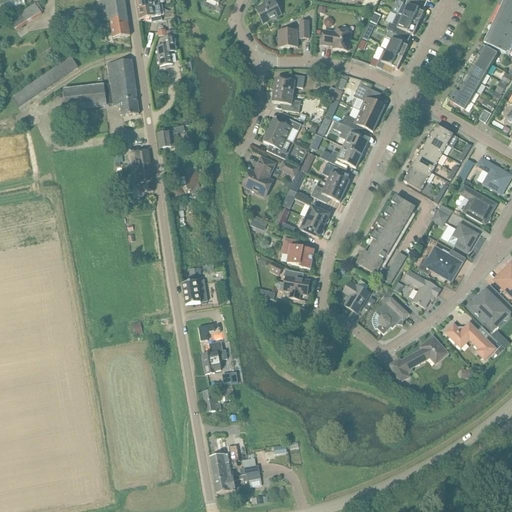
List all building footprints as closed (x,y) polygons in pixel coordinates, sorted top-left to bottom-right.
[(124,0),(98,0),(102,18),(100,18),(101,23),(110,22),(113,40),(130,37),(129,29),(127,17),(124,0)] [(136,0),(140,20),(162,17),(159,0),(136,0)] [(274,0),(265,0),(268,4),(256,10),(264,25),(281,16),(274,1),(274,0)] [(419,11),(421,6),(409,0),(400,0),(399,2),(403,4),(397,15),(402,18),(419,25),(424,14),(419,11)] [(511,0),(508,0),(487,47),(507,56),(511,45),(511,0)] [(38,3),(9,22),(17,33),(42,16),(41,15),(44,13),(38,3)] [(72,31),(94,27),(98,26),(95,9),(69,14),(72,31)] [(419,25),(402,18),(397,29),(395,28),(392,34),(398,36),(401,31),(414,37),(419,25)] [(324,21),(323,25),(326,28),(330,28),(333,26),(333,22),(331,19),(327,19),(324,21)] [(297,32),(289,32),(279,33),(279,49),(298,48),(297,39),(300,39),(300,40),(309,40),(309,30),(308,23),(300,23),(300,33),(297,33),(297,32)] [(323,32),(323,36),(321,46),(333,48),(333,50),(348,52),(351,34),(336,32),(335,34),(323,32)] [(386,52),(403,60),(408,48),(395,42),(398,36),(392,34),(389,32),(386,38),(392,41),(386,52)] [(174,38),(173,38),(163,39),(164,47),(157,48),(160,67),(173,65),(171,53),(176,52),(174,38)] [(361,41),(357,49),(363,52),(367,44),(361,41)] [(483,48),(477,57),(492,66),(498,56),(483,48)] [(51,60),(58,57),(53,50),(47,53),(51,60)] [(403,60),(386,52),(381,63),(379,62),(376,68),(382,71),(385,65),(398,71),(403,60)] [(492,66),(477,57),(472,66),(486,75),(492,66)] [(45,91),(78,69),(71,59),(12,99),(18,109),(45,91)] [(139,115),(132,62),(108,65),(110,85),(63,91),(66,111),(113,105),(113,107),(120,106),(122,117),(139,115)] [(472,66),(466,76),(481,84),(486,75),(472,66)] [(276,80),(274,92),(293,95),(295,89),(303,90),(305,78),(288,76),(289,76),(288,82),(276,80)] [(350,78),(343,76),(342,80),(337,89),(343,92),(347,82),(350,78)] [(481,84),(466,76),(461,85),(476,94),(481,84)] [(356,94),(354,98),(357,100),(363,103),(364,105),(361,112),(379,121),(385,108),(377,104),(372,102),(371,100),(374,92),(371,91),(373,86),(371,86),(369,85),(367,84),(365,83),(363,83),(362,82),(360,85),(356,94)] [(461,85),(456,94),(470,103),(476,94),(461,85)] [(332,100),(333,99),(336,91),(331,88),(327,97),(332,100)] [(337,90),(336,91),(333,99),(339,101),(343,93),(337,90)] [(293,95),(274,92),(272,104),(284,106),(283,111),(283,112),(299,114),(301,103),(292,102),(293,95)] [(470,103),(456,94),(450,104),(465,113),(470,103)] [(484,111),(483,112),(478,121),(484,124),(489,116),(490,115),(484,111)] [(341,125),(352,130),(356,132),(358,127),(373,133),(379,121),(361,112),(357,120),(355,120),(345,116),(341,125)] [(301,126),(292,122),(283,118),(280,124),(274,121),(269,132),(286,140),(291,129),(298,133),(301,126)] [(179,147),(178,134),(185,133),(184,128),(191,127),(190,121),(183,122),(184,127),(164,130),(165,134),(158,135),(160,149),(179,147)] [(352,130),(341,125),(337,123),(333,131),(341,135),(339,139),(347,142),(344,149),(362,157),(368,144),(349,135),(351,131),(352,131),(352,130)] [(312,125),(309,133),(315,135),(318,127),(312,125)] [(448,146),(454,136),(437,127),(433,133),(434,134),(432,137),(448,146)] [(286,140),(269,132),(263,144),(270,147),(267,153),(285,161),(288,155),(281,151),(286,140)] [(448,146),(432,137),(430,140),(429,139),(426,146),(443,155),(448,146)] [(468,145),(462,154),(466,156),(471,147),(468,145)] [(421,156),(437,165),(443,155),(426,146),(422,152),(423,153),(421,156)] [(356,170),(362,157),(344,149),(341,155),(333,152),(331,156),(323,152),(320,159),(335,167),(335,166),(337,161),(356,170)] [(141,194),(144,194),(154,192),(148,151),(131,154),(135,186),(139,186),(141,194)] [(122,156),(114,157),(114,159),(110,160),(111,165),(115,164),(116,169),(121,168),(120,164),(123,163),(122,156)] [(437,165),(421,156),(420,158),(419,158),(415,164),(432,174),(437,165)] [(243,187),(252,192),(255,193),(255,194),(264,199),(264,198),(266,198),(273,182),(268,180),(275,165),(262,159),(254,174),(250,172),(243,187)] [(511,177),(481,160),(477,168),(489,175),(483,185),(501,196),(511,177)] [(280,171),(295,178),(299,171),(283,163),(280,171)] [(432,174),(415,164),(411,171),(412,171),(410,174),(426,183),(432,174)] [(329,179),(327,185),(345,193),(350,182),(338,177),(341,172),(342,172),(327,165),(322,175),(329,179)] [(297,193),(305,175),(299,172),(291,190),(297,193)] [(463,172),(460,177),(461,177),(460,179),(464,181),(465,180),(468,175),(463,172)] [(426,183),(410,174),(409,177),(408,177),(404,183),(421,193),(426,183)] [(198,176),(185,178),(186,185),(199,183),(198,176)] [(286,180),(282,189),(288,192),(292,183),(286,180)] [(340,204),(345,193),(327,185),(324,191),(316,187),(311,198),(326,205),(327,204),(326,204),(328,199),(340,204)] [(489,218),(492,212),(495,206),(464,188),(460,195),(471,201),(467,208),(465,207),(463,208),(461,211),(485,225),(485,224),(486,225),(487,224),(490,220),(489,218)] [(312,200),(297,193),(294,200),(309,207),(312,200)] [(359,259),(362,261),(359,266),(376,277),(384,264),(382,263),(386,257),(388,257),(416,209),(396,197),(395,198),(398,200),(370,247),(371,248),(368,255),(364,252),(359,259)] [(441,206),(432,222),(437,225),(439,222),(444,225),(452,212),(441,206)] [(273,208),(270,211),(271,215),(275,216),(278,213),(277,209),(273,208)] [(330,216),(321,212),(312,208),(306,220),(324,228),(330,216)] [(273,226),(281,230),(292,235),(295,229),(285,224),(287,218),(278,214),(273,226)] [(301,231),(310,235),(319,240),(324,228),(306,220),(301,231)] [(468,254),(479,235),(460,225),(449,243),(468,254)] [(424,236),(420,242),(428,246),(431,240),(424,236)] [(299,268),(301,269),(311,270),(314,252),(297,248),(298,242),(285,240),(282,254),(289,256),(287,264),(300,267),(299,268)] [(431,272),(436,276),(445,281),(446,280),(451,283),(462,264),(448,256),(448,255),(443,252),(443,253),(435,249),(426,265),(433,269),(431,272)] [(261,258),(258,264),(265,268),(268,262),(261,258)] [(407,264),(403,272),(405,273),(406,272),(408,273),(411,267),(407,264)] [(511,265),(511,264),(505,270),(506,272),(505,273),(503,275),(501,276),(500,275),(494,281),(501,288),(511,298),(511,265)] [(269,272),(276,275),(279,277),(283,270),(273,265),(269,272)] [(283,277),(286,278),(283,292),(290,294),(289,299),(299,301),(300,295),(307,297),(310,282),(303,281),(304,275),(289,272),(286,270),(283,277)] [(413,302),(416,304),(425,309),(430,300),(432,301),(434,298),(436,299),(441,291),(410,273),(405,281),(420,290),(413,302)] [(197,282),(182,285),(186,307),(201,304),(200,304),(207,303),(204,281),(197,283),(197,282)] [(357,315),(370,295),(356,286),(356,288),(349,284),(343,293),(350,297),(344,307),(357,315)] [(387,300),(394,293),(390,289),(383,296),(387,300)] [(471,309),(477,315),(485,323),(490,318),(498,326),(503,321),(507,321),(509,318),(509,314),(510,314),(486,290),(479,297),(481,298),(477,303),(474,303),(471,305),(471,309)] [(373,327),(376,331),(377,330),(384,336),(391,329),(392,330),(397,325),(403,326),(403,324),(403,322),(410,316),(391,298),(375,314),(373,318),(372,323),(373,327)] [(140,324),(133,325),(135,336),(143,335),(140,324)] [(445,334),(452,341),(461,350),(469,341),(479,350),(476,353),(484,361),(496,350),(476,331),(469,324),(463,330),(458,330),(454,326),(445,334)] [(209,333),(214,332),(213,326),(198,328),(200,343),(207,342),(206,336),(209,333)] [(447,354),(439,346),(433,339),(425,346),(426,347),(422,350),(401,363),(400,361),(390,366),(399,384),(409,378),(408,375),(411,374),(411,372),(411,371),(411,370),(430,359),(435,365),(447,354)] [(209,345),(210,354),(202,356),(205,375),(215,373),(214,373),(221,371),(219,361),(222,361),(220,352),(222,352),(220,343),(209,345)] [(501,347),(494,354),(498,357),(504,351),(501,347)] [(470,371),(462,371),(461,379),(469,380),(470,371)] [(231,384),(229,375),(222,376),(224,385),(231,384)] [(224,390),(223,390),(217,391),(219,399),(225,398),(226,402),(229,401),(228,391),(233,390),(232,386),(224,388),(224,390)] [(212,392),(209,392),(203,393),(206,414),(221,411),(220,405),(215,405),(212,392)] [(286,446),(274,448),(275,455),(287,453),(286,446)] [(210,459),(210,460),(212,468),(231,464),(237,463),(239,462),(236,447),(228,448),(229,456),(210,459)] [(231,464),(212,468),(214,482),(222,480),(233,478),(232,470),(238,469),(237,463),(231,464)] [(244,469),(240,469),(241,477),(259,473),(258,466),(256,467),(244,469)] [(214,482),(216,494),(235,491),(233,482),(243,480),(244,483),(249,482),(251,489),(262,487),(259,473),(241,477),(233,478),(222,480),(214,482)]
